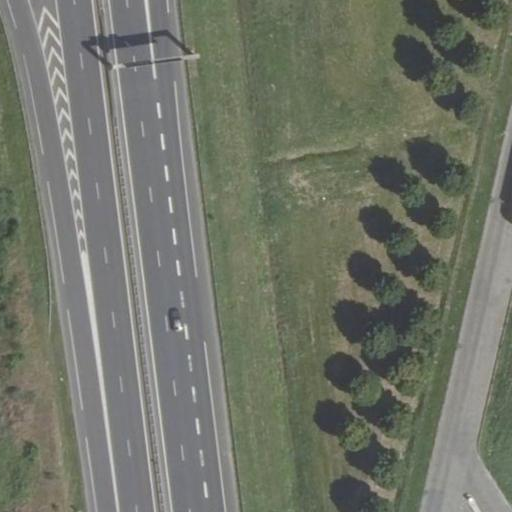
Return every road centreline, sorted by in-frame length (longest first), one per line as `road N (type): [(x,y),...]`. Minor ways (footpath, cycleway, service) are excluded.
road 1 (motorway): [(14,0),(53,158),(106,511)]
road 2 (motorway): [(71,0),(134,511)]
road 3 (motorway): [(181,414),(128,0)]
road 4 (motorway): [(181,414),(156,0)]
